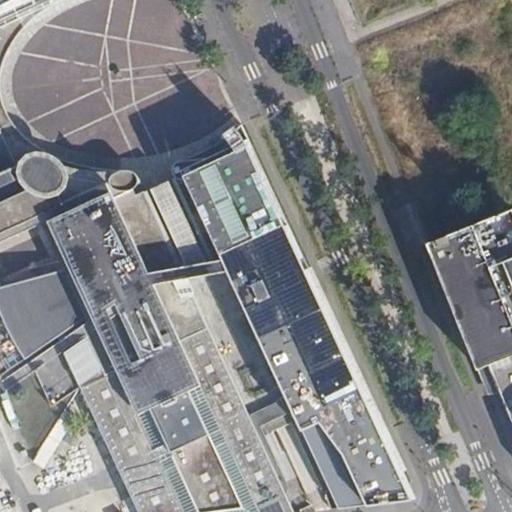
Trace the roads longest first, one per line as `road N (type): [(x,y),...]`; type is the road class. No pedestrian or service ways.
road 1 (residential): [(218,0),(451,511)]
road 2 (residential): [(504,511),(299,0)]
